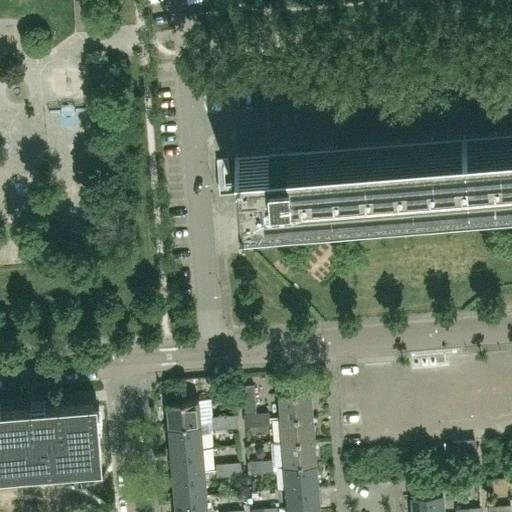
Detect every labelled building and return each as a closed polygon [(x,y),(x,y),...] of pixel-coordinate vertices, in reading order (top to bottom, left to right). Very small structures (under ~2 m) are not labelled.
[(511,180),(511,133),(464,137),(468,184),(511,180)] [(468,184),(464,137),(288,152),(287,139),(268,141),(269,153),(236,156),(240,202),(468,184)] [(254,386),(242,387),(243,399),(255,398),(254,386)] [(312,415),(310,390),(279,393),(281,417),(312,415)] [(201,423),(199,399),(167,402),(169,426),(201,423)] [(0,464),(97,457),(92,401),(0,408),(0,464)] [(257,425),(256,413),(244,414),(245,426),(257,425)] [(269,424),(268,413),(256,413),(257,425),(269,424)] [(237,427),(236,415),(224,416),(225,427),(237,427)] [(314,438),(312,415),(281,417),(283,441),(314,438)] [(225,427),(224,416),(212,417),(213,428),(225,427)] [(203,447),(201,423),(169,426),(171,450),(203,447)] [(316,462),(314,438),(283,441),(284,465),(316,462)] [(475,454),(474,439),(452,441),(453,456),(475,454)] [(205,471),(203,447),(171,450),(173,473),(205,471)] [(273,471),(272,460),(260,461),(261,472),(273,471)] [(261,472),(260,461),(248,462),(249,473),(261,472)] [(241,474),(240,462),(228,463),(229,475),(241,474)] [(318,486),(316,462),(284,465),(286,488),(318,486)] [(229,475),(228,463),(216,464),(217,476),(229,475)] [(207,494),(205,471),(173,473),(175,497),(207,494)] [(289,511),(320,509),(318,486),(286,488),(288,511),(289,511)] [(444,511),(443,491),(411,494),(412,511),(444,511)] [(208,511),(207,494),(175,497),(176,511),(208,511)]
